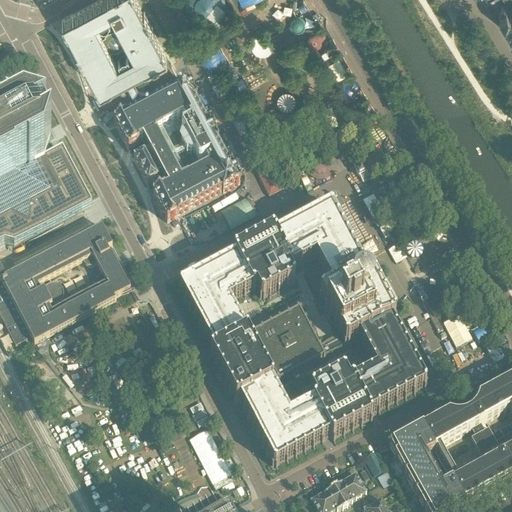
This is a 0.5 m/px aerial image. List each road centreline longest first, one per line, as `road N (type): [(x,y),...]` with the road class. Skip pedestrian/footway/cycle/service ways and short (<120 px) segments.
road 1 (unclassified): [(344,178),(457,388),(265,494)]
road 2 (residential): [(23,15),(22,32),(151,281)]
road 3 (unclassified): [(151,281),(265,494)]
road 4 (tertiary): [(511,322),(410,146)]
road 5 (unclassified): [(273,214),(189,62)]
road 6 (tertiary): [(410,146),(329,0)]
road 7 (unclassified): [(273,214),(151,281)]
road 8 (unclassified): [(300,0),(189,62)]
